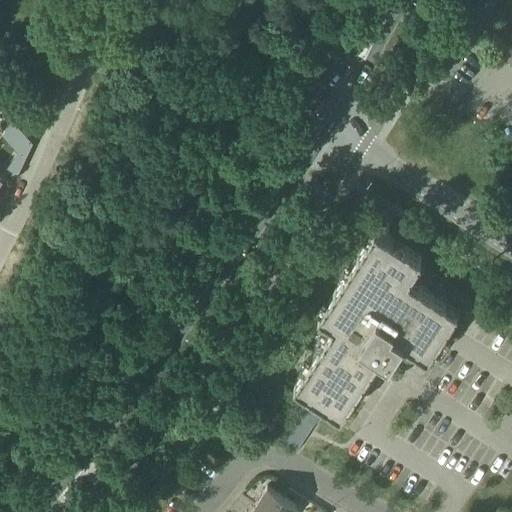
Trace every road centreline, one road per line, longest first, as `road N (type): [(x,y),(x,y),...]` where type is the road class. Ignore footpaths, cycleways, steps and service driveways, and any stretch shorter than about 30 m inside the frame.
road 1 (tertiary): [(31,511),(129,395),(318,122)]
road 2 (residential): [(0,243),(81,83),(111,0)]
road 3 (residential): [(206,511),(241,470),(282,460),(373,511)]
road 4 (residential): [(511,242),(363,151)]
road 5 (tertiary): [(318,122),(398,0)]
